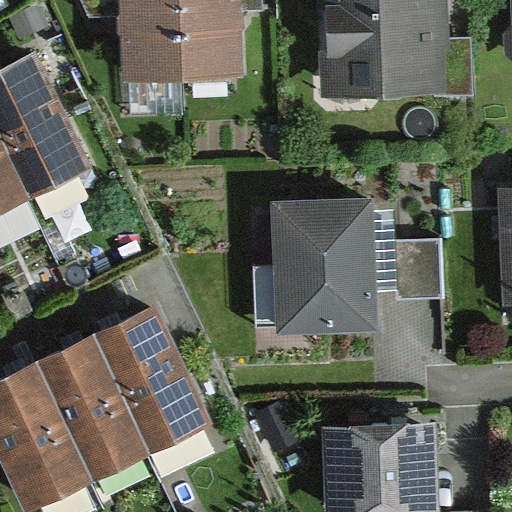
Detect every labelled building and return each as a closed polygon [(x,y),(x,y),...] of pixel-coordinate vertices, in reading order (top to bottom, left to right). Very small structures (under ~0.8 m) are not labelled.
[(125,0),(127,63),(185,61),(183,0),(125,0)] [(238,0),(183,0),(185,61),(241,59),(238,0)] [(442,0),(326,0),(329,89),(446,84),(442,0)] [(35,46),(0,62),(0,127),(29,188),(89,160),(35,46)] [(0,127),(0,202),(29,188),(0,127)] [(374,195),(280,198),(283,319),(377,316),(376,260),(374,195)] [(157,297),(97,326),(152,440),(212,411),(157,297)] [(97,326),(37,354),(92,468),(152,440),(97,326)] [(37,354),(0,372),(0,432),(31,497),(92,468),(37,354)] [(439,418),(327,421),(329,511),(386,511),(442,511),(439,418)]
